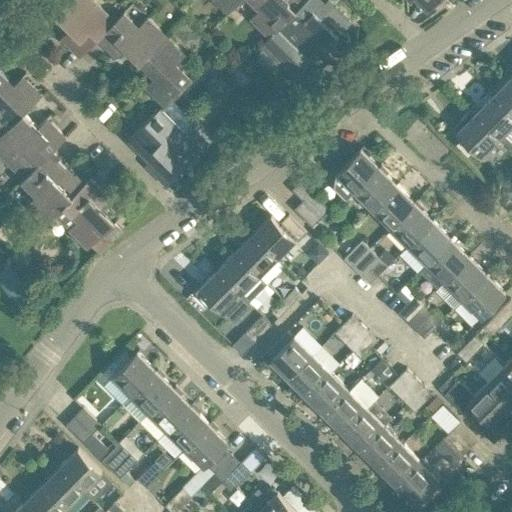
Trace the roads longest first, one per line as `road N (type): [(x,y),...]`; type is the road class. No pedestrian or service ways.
road 1 (residential): [(362,511),(113,270)]
road 2 (residential): [(418,54),(181,213)]
road 3 (residential): [(113,270),(0,415)]
road 4 (residential): [(181,213),(70,105)]
